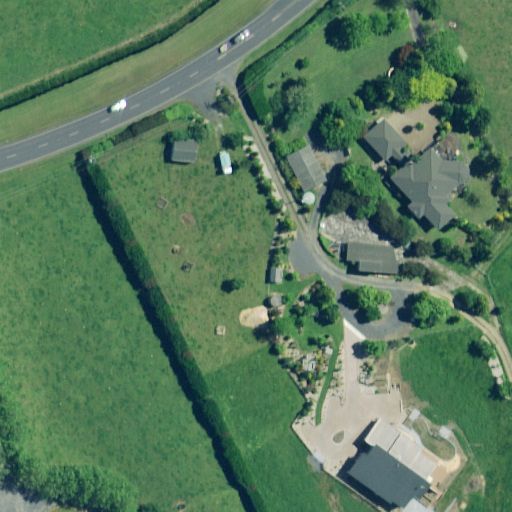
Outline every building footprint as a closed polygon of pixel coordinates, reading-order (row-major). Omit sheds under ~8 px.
[(452,212),(444,204),(451,198),(447,193),(467,174),(465,161),(438,159),(427,147),(409,164),(397,150),(405,143),(381,117),(361,136),(383,160),(390,154),(400,165),(387,177),(409,201),(404,205),(416,218),(420,214),(433,228),(452,212)] [(195,139),(172,137),(170,160),(193,162),(195,139)] [(325,180),(307,145),(284,156),(303,192),(325,180)] [(216,195),(183,167),(166,188),(199,215),(216,195)] [(395,247),(348,243),(346,260),(357,260),(356,270),(393,273),(395,247)] [(279,281),(279,266),(270,266),(270,281),(279,281)] [(354,364),(343,345),(330,353),(341,371),(354,364)] [(311,373),(315,361),(302,357),(299,369),(311,373)]
